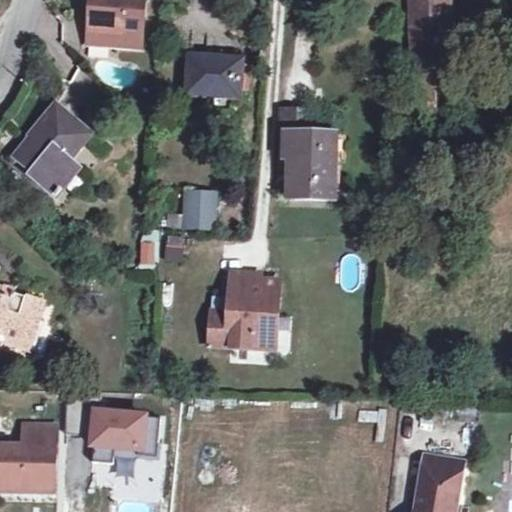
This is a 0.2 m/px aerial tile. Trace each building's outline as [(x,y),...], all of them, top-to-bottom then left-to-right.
[(108,32),(123,48),(141,50),(145,0),(94,0),(91,31),(108,32)] [(450,70),(449,0),(410,1),(411,114),(433,113),(432,70),(450,70)] [(90,45),(123,48),(108,32),(91,31),(90,45)] [(240,100),(243,63),(189,58),(186,96),(240,100)] [(57,109),(32,138),(34,139),(17,160),(33,174),(31,176),(56,196),(78,170),(69,162),(91,137),(57,109)] [(307,135),(307,113),(286,113),(286,135),(307,135)] [(286,135),(285,155),(290,155),(289,201),(328,201),(329,186),(334,186),(335,137),(306,137),(307,135),(286,135)] [(214,231),(215,196),(189,195),(186,229),(214,231)] [(140,230),(140,267),(158,266),(158,230),(140,230)] [(185,251),(186,239),(168,239),(167,250),(185,251)] [(255,339),(275,340),(279,285),(259,283),(259,279),(232,277),(229,316),(213,315),(210,349),(255,352),(255,339)] [(14,292),(0,287),(0,300),(11,304),(13,295),(14,292)] [(0,300),(0,344),(22,351),(31,321),(38,323),(44,305),(13,295),(11,304),(0,300)] [(44,325),(38,323),(31,321),(22,351),(35,355),(44,325)] [(255,339),(255,352),(262,352),(275,340),(255,339)] [(146,412),(91,410),(89,450),(144,453),(146,412)] [(0,447),(0,493),(31,494),(47,479),(47,461),(54,461),(55,429),(24,428),(23,449),(0,447)] [(456,511),(464,463),(426,456),(416,511),(456,511)] [(47,479),(31,494),(53,495),(54,461),(47,461),(47,479)]
